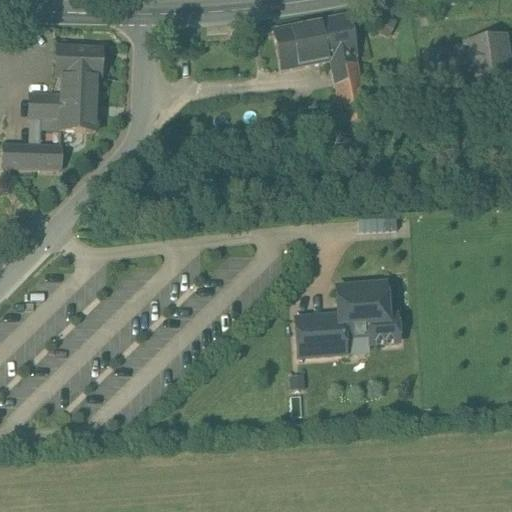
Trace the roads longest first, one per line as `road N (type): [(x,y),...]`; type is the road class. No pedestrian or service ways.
road 1 (unclassified): [(0,288),(135,149),(147,110),(148,14)]
road 2 (secondary): [(314,0),(148,14)]
road 3 (secondary): [(148,14),(0,8)]
